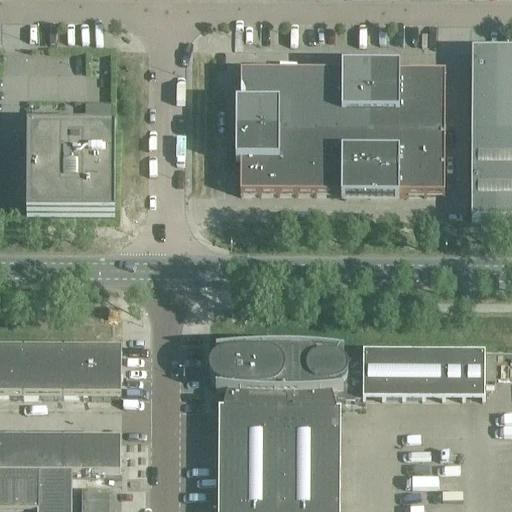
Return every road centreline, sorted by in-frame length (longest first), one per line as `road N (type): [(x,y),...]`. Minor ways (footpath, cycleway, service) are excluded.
road 1 (secondary): [(511,278),(168,275)]
road 2 (unclassified): [(169,13),(511,16)]
road 3 (unknown): [(377,511),(367,479),(372,431),(384,419),(421,412),(463,416),(485,428),(505,511)]
road 4 (unclassified): [(168,275),(169,13)]
road 5 (unclassified): [(168,275),(168,511)]
road 6 (unclassified): [(0,12),(169,13)]
road 7 (secondary): [(168,275),(0,272)]
